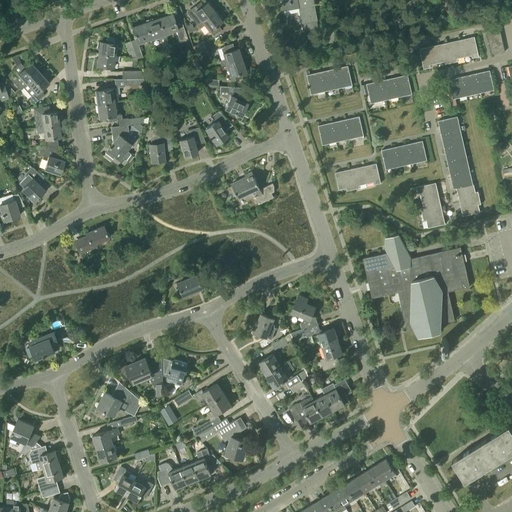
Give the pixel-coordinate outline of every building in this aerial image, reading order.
[(319,27),(318,21),(313,0),(281,0),(284,11),(299,8),(302,24),(303,30),(319,27)] [(196,26),(214,11),(212,9),(213,8),(209,2),(207,2),(201,6),(199,3),(187,12),(196,25),(196,26)] [(214,11),(196,26),(199,30),(204,25),(209,31),(213,36),(221,30),(217,24),(222,21),(221,20),(222,19),(218,13),(216,14),(214,11)] [(171,13),(158,18),(163,34),(176,30),(179,41),(187,39),(180,19),(174,21),(171,13)] [(163,34),(158,18),(145,22),(150,39),(158,36),(164,54),(170,52),(163,34)] [(484,22),(492,55),(505,52),(497,19),(484,22)] [(136,40),(130,42),(135,56),(136,59),(142,57),(137,43),(150,39),(145,22),(131,27),(136,40)] [(106,37),(105,42),(100,41),(100,42),(98,43),(98,48),(99,50),(98,54),(115,56),(116,44),(115,43),(116,39),(114,37),(108,36),(106,37)] [(474,37),(460,40),(464,57),(471,56),(472,58),(479,57),(474,37)] [(460,40),(447,43),(451,63),(457,61),(457,59),(464,57),(460,40)] [(135,56),(130,42),(125,43),(130,58),(135,56)] [(194,52),(206,48),(204,42),(192,46),(194,52)] [(451,63),(447,43),(433,46),(437,63),(444,62),(445,64),(451,63)] [(226,65),(242,60),(240,56),(241,55),(239,50),(238,49),(238,48),(234,50),(232,44),(220,48),(224,59),(219,61),(221,67),(226,65)] [(437,63),(433,46),(419,49),(424,69),(430,68),(430,65),(437,63)] [(208,54),(206,48),(194,52),(196,58),(208,54)] [(115,56),(98,54),(98,59),(96,59),(95,64),(97,66),(113,68),(115,56)] [(242,60),(226,65),(232,82),(240,79),(238,74),(246,71),(245,71),(246,70),(245,65),(243,65),(242,60)] [(20,90),(39,73),(30,63),(22,70),(17,65),(13,69),(19,75),(12,82),(20,90)] [(348,66),(334,69),(338,88),(352,85),(348,66)] [(338,88),(334,69),(321,72),(325,91),(338,88)] [(121,79),(124,79),(143,79),(142,71),(122,70),(121,79)] [(490,71),(476,74),(480,93),(494,90),(490,71)] [(325,91),(321,72),(307,75),(311,94),(325,91)] [(48,83),(39,73),(20,90),(22,88),(31,97),(29,98),(34,104),(44,95),(40,90),(48,83)] [(476,74),(463,77),(467,96),(480,93),(476,74)] [(408,75),(394,78),(398,97),(412,94),(408,75)] [(467,96),(463,77),(449,80),(453,99),(467,96)] [(394,78),(380,81),(385,100),(398,97),(394,78)] [(385,100),(380,81),(367,84),(368,92),(371,104),(385,100)] [(0,98),(1,101),(8,98),(3,82),(0,83),(0,98)] [(243,88),(220,86),(219,96),(230,96),(224,109),(241,116),(247,104),(240,101),(242,95),(243,88)] [(97,105),(113,102),(118,101),(116,88),(95,91),(97,105)] [(113,102),(97,105),(99,118),(107,117),(108,122),(120,120),(122,120),(122,115),(119,116),(119,113),(115,114),(113,102)] [(36,127),(58,124),(57,111),(49,112),(48,107),(33,108),(36,127)] [(232,126),(231,125),(218,112),(210,117),(214,123),(204,129),(215,144),(227,136),(224,131),(232,126)] [(128,118),(129,125),(142,123),(143,116),(128,118)] [(346,119),(350,139),(364,136),(360,116),(346,119)] [(441,135),(460,130),(457,117),(438,121),(441,135)] [(350,139),(346,119),(332,123),(337,142),(350,139)] [(195,145),(204,142),(205,142),(196,123),(186,126),(188,130),(185,131),(187,137),(179,140),(184,157),(197,153),(195,145)] [(337,142),(332,123),(318,126),(322,145),(337,142)] [(58,124),(36,127),(37,134),(43,133),(45,146),(58,147),(57,138),(60,137),(58,124)] [(117,136),(107,150),(119,159),(131,144),(123,138),(130,129),(129,125),(111,127),(112,134),(114,134),(117,136)] [(163,152),(171,151),(172,150),(169,127),(151,129),(151,132),(154,134),(150,140),(150,144),(149,144),(151,162),(164,160),(163,152)] [(92,139),(101,141),(102,132),(94,130),(92,139)] [(460,130),(441,135),(444,149),(464,144),(460,130)] [(422,141),(409,144),(413,164),(427,160),(422,141)] [(413,164),(409,144),(395,147),(400,167),(413,164)] [(464,144),(444,149),(447,162),(467,158),(464,144)] [(58,147),(45,146),(40,146),(38,154),(48,157),(44,169),(59,174),(64,161),(54,158),(58,147)] [(400,167),(395,147),(381,150),(386,170),(400,167)] [(470,171),(467,158),(447,162),(450,176),(470,171)] [(362,167),(366,184),(373,182),(374,185),(381,183),(376,164),(362,167)] [(38,183),(44,177),(31,167),(26,172),(27,174),(19,182),(19,183),(18,183),(23,187),(22,189),(33,201),(44,189),(38,183)] [(362,167),(349,170),(353,190),(359,188),(359,186),(366,184),(362,167)] [(353,190),(349,170),(335,173),(339,190),(346,188),(347,191),(353,190)] [(261,188),(260,186),(252,171),(245,175),(246,176),(232,184),(238,198),(239,197),(256,188),(259,194),(255,196),(259,204),(274,196),(272,192),(274,191),(274,185),(273,182),(261,188)] [(470,171),(450,176),(453,189),(456,188),(456,189),(474,185),(474,184),(473,185),(470,171)] [(422,201),(439,197),(436,183),(416,187),(417,194),(420,193),(422,201)] [(475,192),(474,185),(456,189),(460,202),(479,198),(478,191),(475,192)] [(16,208),(23,206),(17,193),(12,195),(13,200),(0,204),(0,209),(3,220),(19,215),(16,208)] [(439,197),(422,201),(423,208),(421,208),(422,215),(442,210),(439,197)] [(479,198),(460,202),(463,216),(480,212),(478,205),(481,204),(479,198)] [(401,205),(405,214),(419,208),(416,200),(401,205)] [(445,224),(442,210),(422,215),(424,221),(426,221),(428,228),(445,224)] [(86,235),(80,238),(73,241),(78,253),(96,246),(95,243),(108,237),(103,225),(85,233),(86,235)] [(390,259),(398,292),(407,331),(414,329),(418,336),(441,331),(441,323),(455,320),(448,291),(469,287),(464,261),(461,262),(460,255),(462,255),(460,247),(439,252),(439,253),(411,260),(411,257),(399,234),(385,237),(384,248),(387,253),(390,259)] [(390,259),(387,253),(363,258),(372,298),(398,292),(390,259)] [(183,296),(203,288),(198,274),(177,282),(183,296)] [(303,329),(318,324),(314,311),(316,307),(306,303),(308,299),(298,295),(292,312),(302,316),(300,323),(302,329),(303,329)] [(274,319),(261,314),(256,312),(252,323),(256,325),(253,332),(267,337),(274,319)] [(321,332),(318,324),(303,329),(306,337),(312,335),(314,342),(320,340),(323,347),(339,341),(334,328),(321,332)] [(59,345),(54,332),(36,339),(37,343),(31,345),(36,359),(55,352),(53,348),(59,345)] [(271,344),(274,350),(275,350),(288,342),(286,339),(291,336),(290,333),(271,344)] [(339,341),(323,347),(326,358),(320,360),(324,370),(338,366),(335,356),(343,353),(339,341)] [(266,375),(280,366),(273,354),(258,363),(266,375)] [(159,360),(151,364),(148,365),(145,357),(125,365),(126,367),(120,374),(126,379),(130,377),(133,383),(149,376),(153,385),(162,381),(162,371),(160,371),(159,360)] [(182,385),(183,381),(188,364),(173,360),(173,361),(168,360),(165,370),(170,371),(167,381),(182,385)] [(280,366),(266,375),(274,388),(281,383),(285,390),(290,387),(293,393),(306,385),(302,380),(308,376),(305,369),(289,379),(280,366)] [(334,410),(345,405),(345,404),(349,402),(346,395),(352,392),(345,379),(334,384),(333,383),(322,389),(325,395),(325,394),(334,410)] [(119,407),(135,415),(141,403),(140,402),(141,401),(119,381),(112,396),(105,392),(98,406),(115,414),(119,407)] [(209,403),(224,394),(217,383),(203,392),(201,389),(194,394),(199,401),(205,397),(209,403)] [(193,397),(189,391),(188,390),(174,399),(178,406),(193,397)] [(279,401),(285,405),(291,397),(285,393),(279,401)] [(224,394),(209,403),(213,410),(207,414),(210,419),(202,424),(192,428),(195,436),(208,430),(221,422),(217,414),(231,405),(224,394)] [(325,394),(325,395),(314,400),(322,416),(334,410),(325,394)] [(322,416),(314,400),(313,401),(311,396),(300,402),(289,408),(296,421),(302,418),(305,425),(310,422),(311,423),(322,416)] [(164,418),(173,412),(168,405),(159,410),(164,418)] [(136,415),(135,415),(123,418),(123,419),(125,425),(137,421),(136,415)] [(208,430),(195,436),(202,442),(219,432),(225,441),(228,439),(229,442),(226,441),(222,453),(243,459),(249,441),(242,439),(242,437),(239,432),(247,427),(241,416),(230,423),(227,418),(221,422),(208,430)] [(11,436),(25,442),(20,452),(25,454),(28,451),(36,442),(37,441),(29,437),(33,426),(19,420),(11,436)] [(480,443),(493,464),(511,452),(511,430),(509,426),(480,443)] [(97,449),(113,443),(111,437),(120,434),(118,427),(93,436),(97,449)] [(191,438),(184,441),(188,448),(194,445),(191,438)] [(183,440),(176,443),(178,449),(186,446),(183,440)] [(36,442),(28,451),(29,453),(32,450),(41,447),(40,445),(36,442)] [(113,443),(97,449),(101,462),(117,457),(113,443)] [(493,464),(480,443),(452,461),(465,482),(493,464)] [(60,462),(58,451),(55,451),(55,450),(44,454),(42,447),(41,447),(32,450),(29,453),(31,459),(32,464),(36,463),(38,470),(44,468),(59,463),(60,462)] [(192,462),(199,479),(211,474),(208,467),(214,464),(207,448),(201,451),(204,457),(192,462)] [(149,449),(134,454),(136,459),(150,454),(149,449)] [(376,465),(385,479),(395,473),(386,459),(376,465)] [(199,479),(192,462),(180,467),(187,484),(199,479)] [(52,480),(63,476),(59,463),(44,468),(46,476),(40,478),(37,479),(41,491),(54,487),(52,480)] [(187,484),(180,467),(172,471),(169,464),(168,463),(167,463),(166,463),(165,463),(164,463),(159,465),(161,470),(157,472),(157,477),(161,486),(172,481),(175,489),(187,484)] [(376,465),(366,471),(375,485),(385,479),(376,465)] [(126,495),(134,481),(123,475),(126,470),(120,466),(113,480),(118,483),(115,489),(116,490),(126,495)] [(14,469),(3,472),(5,479),(15,476),(14,469)] [(366,471),(356,477),(365,492),(375,485),(366,471)] [(356,477),(346,484),(355,498),(365,492),(356,477)] [(134,481),(126,495),(136,501),(137,502),(141,495),(146,498),(153,485),(148,481),(145,487),(134,481)] [(355,498),(346,484),(335,490),(344,504),(355,498)] [(58,486),(54,487),(41,491),(43,497),(60,492),(58,486)] [(335,490),(320,500),(327,511),(341,511),(347,509),(344,504),(335,490)] [(407,491),(398,497),(402,503),(411,498),(407,491)] [(50,508),(61,511),(65,511),(70,498),(68,492),(60,494),(58,499),(54,497),(50,508)] [(402,503),(398,497),(389,502),(393,509),(402,503)] [(327,511),(320,500),(305,509),(306,511),(327,511)] [(412,500),(401,507),(404,511),(415,506),(412,500)] [(7,507),(0,507),(0,511),(20,511),(19,503),(7,502),(7,507)]
